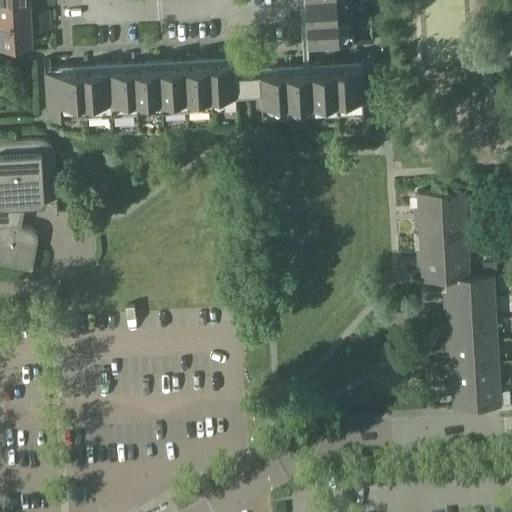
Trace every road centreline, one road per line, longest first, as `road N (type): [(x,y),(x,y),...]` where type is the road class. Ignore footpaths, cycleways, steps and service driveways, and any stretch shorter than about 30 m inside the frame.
road 1 (tertiary): [(511,423),(343,435),(197,511)]
road 2 (residential): [(93,0),(93,13),(225,7),(224,0)]
